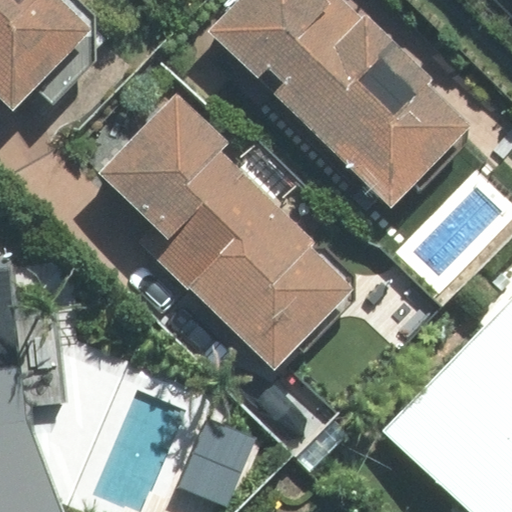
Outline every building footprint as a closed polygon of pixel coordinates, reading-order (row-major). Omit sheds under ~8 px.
[(0,0),(0,115),(5,121),(92,37),(55,0),(0,0)] [(234,0),(200,36),(387,215),(474,124),(344,0),(234,0)] [(170,92),(95,169),(152,224),(136,241),(274,375),(354,293),(213,156),(224,145),(170,92)] [(8,253),(0,253),(0,511),(53,511),(20,423),(8,253)] [(461,511),(511,511),(511,305),(385,439),(461,511)]
